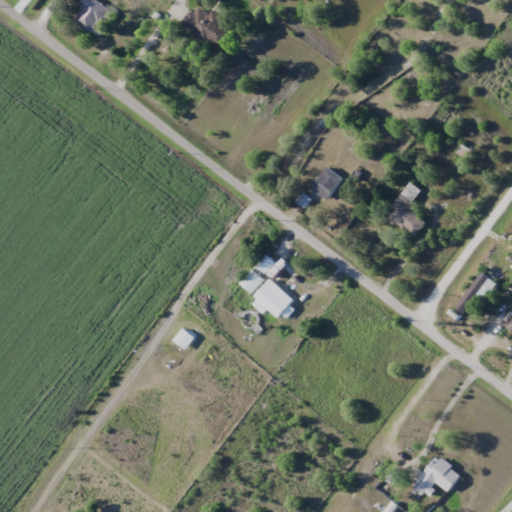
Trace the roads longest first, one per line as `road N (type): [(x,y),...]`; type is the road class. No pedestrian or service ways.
road 1 (residential): [(0,0),(511,388)]
road 2 (residential): [(511,205),(427,325)]
